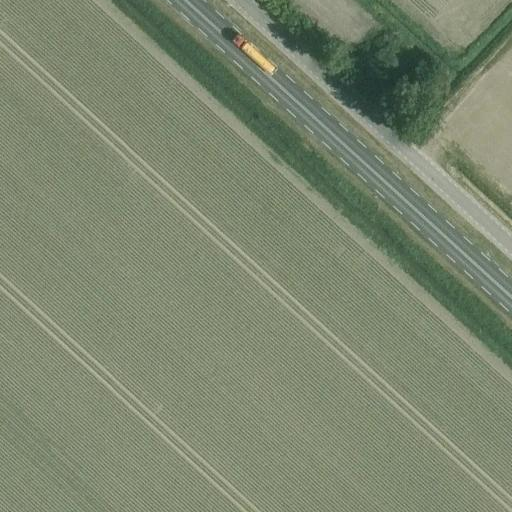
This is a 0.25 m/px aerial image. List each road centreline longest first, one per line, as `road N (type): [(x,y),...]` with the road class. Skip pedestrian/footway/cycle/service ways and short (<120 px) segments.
road 1 (primary): [(511,297),(184,0)]
road 2 (unclassified): [(511,247),(240,0)]
